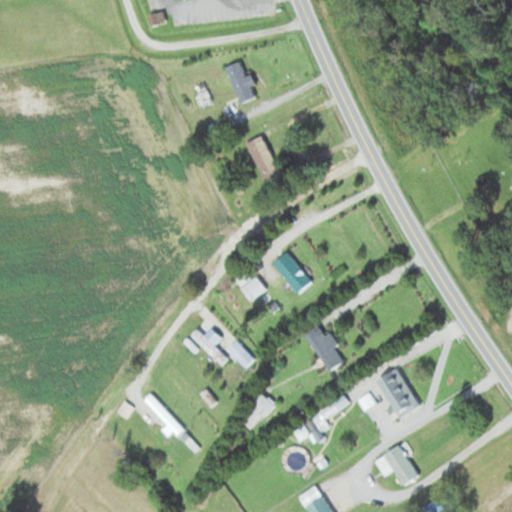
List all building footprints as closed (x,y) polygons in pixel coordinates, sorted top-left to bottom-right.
[(225,65),(241,102),(258,95),(241,58),(225,65)] [(246,141),(265,182),(281,174),(263,134),(246,141)] [(273,261),(298,292),(312,280),(287,250),(273,261)] [(274,272),(271,268),(263,274),(268,283),(273,281),(269,275),(274,272)] [(251,299),(266,287),(256,275),(241,286),(251,299)] [(321,319),(304,328),(327,369),(344,360),(321,319)] [(227,356),(197,326),(191,333),(221,363),(227,356)] [(228,347),(245,365),(254,357),(236,339),(228,347)] [(401,367),(379,376),(396,414),(418,405),(401,367)] [(194,402),(199,397),(176,376),(171,382),(194,402)] [(247,415),(260,422),(273,399),(261,392),(247,415)] [(318,419),(348,403),(343,394),(313,410),(318,419)] [(306,444),(282,447),(286,472),(310,469),(306,444)] [(419,475),(401,444),(376,458),(385,473),(395,468),(404,484),(419,475)] [(333,511),(315,484),(300,494),(311,511),(333,511)] [(420,511),(446,511),(436,498),(419,510),(420,511)]
